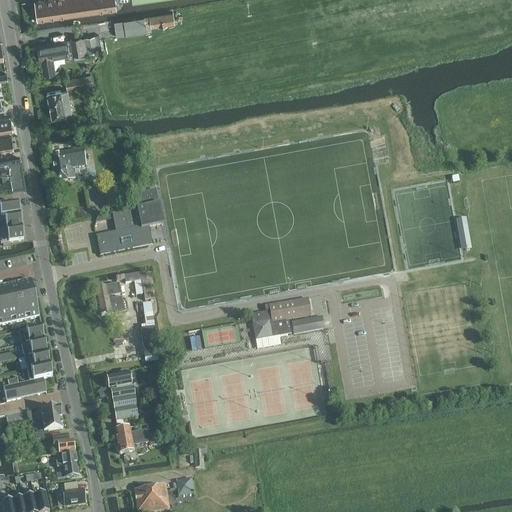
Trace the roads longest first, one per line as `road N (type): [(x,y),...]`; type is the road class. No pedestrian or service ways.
road 1 (tertiary): [(35,194),(1,0)]
road 2 (tertiary): [(74,391),(48,268)]
road 3 (tertiary): [(100,510),(74,391)]
